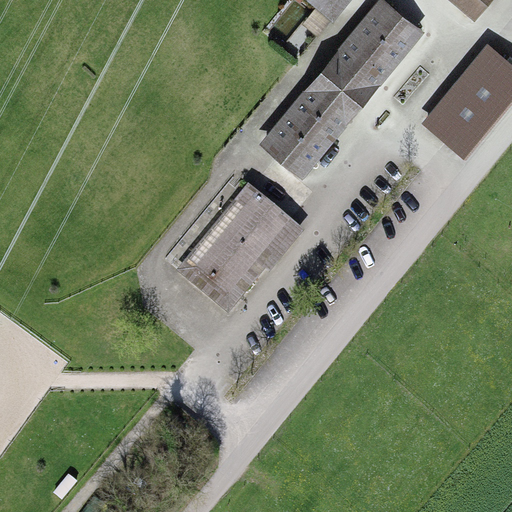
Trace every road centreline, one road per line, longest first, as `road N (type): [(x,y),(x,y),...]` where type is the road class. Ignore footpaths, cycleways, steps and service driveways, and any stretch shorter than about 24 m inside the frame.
road 1 (unknown): [(247,446),(224,390),(228,339),(361,163),(408,149),(431,162),(452,200)]
road 2 (unclassified): [(192,511),(452,200)]
